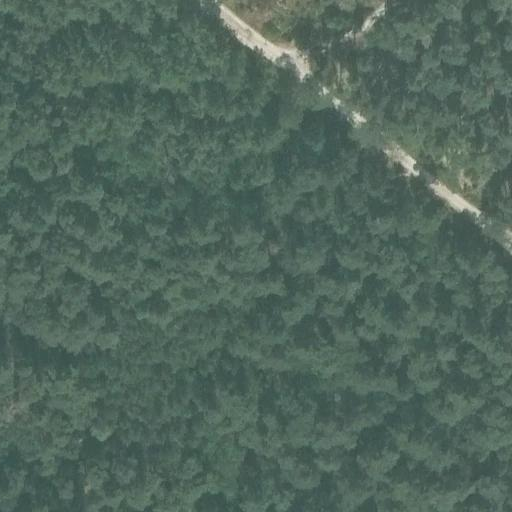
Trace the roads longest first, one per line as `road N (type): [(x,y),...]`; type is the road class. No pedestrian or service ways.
road 1 (track): [(210,0),(402,160)]
road 2 (track): [(402,160),(511,251)]
road 3 (track): [(277,56),(384,0)]
